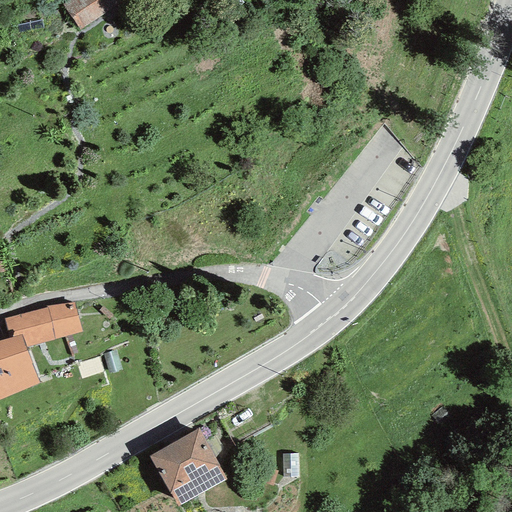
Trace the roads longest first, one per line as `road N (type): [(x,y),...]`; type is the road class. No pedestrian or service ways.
road 1 (tertiary): [(509,0),(460,154),(389,258),(332,321),(0,511)]
road 2 (track): [(511,351),(438,191)]
